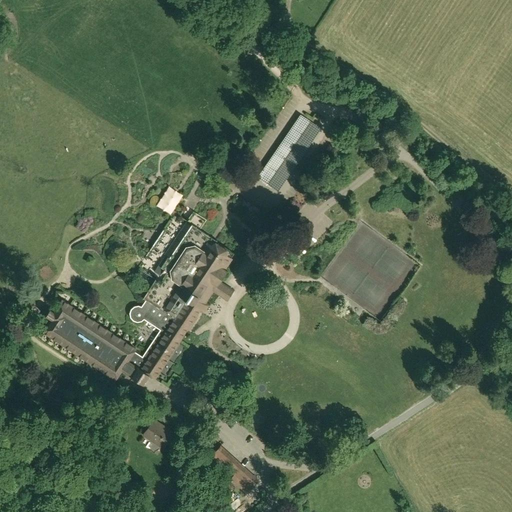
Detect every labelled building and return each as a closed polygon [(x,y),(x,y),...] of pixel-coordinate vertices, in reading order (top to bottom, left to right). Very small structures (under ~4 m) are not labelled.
[(162,207),(177,214),(187,194),(173,186),(162,207)] [(44,330),(43,331),(116,379),(122,370),(127,373),(143,384),(149,375),(155,379),(186,331),(201,309),(202,307),(204,304),(212,291),(219,296),(227,301),(230,296),(234,290),(233,290),(224,283),(222,282),(219,281),(226,270),(224,269),(231,258),(230,257),(233,253),(215,241),(216,240),(215,240),(211,237),(200,230),(192,224),(169,258),(168,257),(161,268),(167,272),(162,280),(157,277),(156,278),(143,298),(147,300),(142,308),(138,306),(134,307),(131,310),(130,313),(130,317),(133,321),(137,322),(141,321),(144,318),(162,329),(158,335),(143,358),(134,352),(136,348),(64,300),(62,299),(54,312),(50,309),(45,316),(51,320),(47,326),(44,330)] [(143,435),(163,448),(173,433),(153,420),(143,435)] [(208,447),(212,442),(209,439),(204,444),(208,447)] [(257,481),(245,470),(219,446),(212,454),(238,477),(234,482),(246,493),(257,481)]
